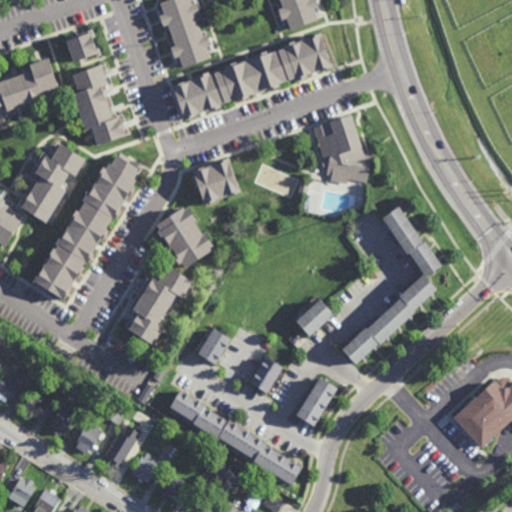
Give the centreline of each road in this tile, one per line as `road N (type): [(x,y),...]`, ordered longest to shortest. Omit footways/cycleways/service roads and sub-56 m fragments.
road 1 (residential): [(511,263),(349,417),(314,511)]
road 2 (secondary): [(511,257),(438,142),(408,72),(390,0)]
road 3 (residential): [(136,511),(0,428)]
